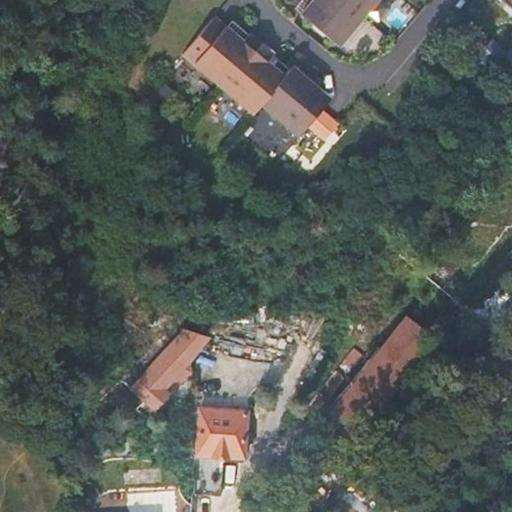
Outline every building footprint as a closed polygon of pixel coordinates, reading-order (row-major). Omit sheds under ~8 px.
[(314,0),(302,15),(339,47),(364,17),(378,0),(314,0)] [(215,16),(184,54),(225,88),(254,113),(262,104),(300,136),(332,99),(317,87),(309,80),(293,66),(285,76),(268,61),(276,52),(264,42),(252,32),(244,41),(215,16)] [(511,58),(491,37),(474,53),(490,68),(502,78),(511,66),(511,58)] [(490,68),(474,53),(464,63),(480,78),(490,68)] [(323,80),(315,73),(309,80),(317,87),(323,80)] [(247,137),(278,161),(297,137),(265,113),(247,137)] [(14,300),(5,309),(25,328),(18,335),(35,351),(46,341),(27,322),(30,318),(14,300)] [(432,342),(403,319),(327,419),(357,441),(432,342)] [(209,339),(182,332),(131,386),(152,412),(169,397),(163,389),(209,339)] [(196,462),(194,491),(222,493),(224,457),(247,459),(249,412),(201,408),(196,462)]
